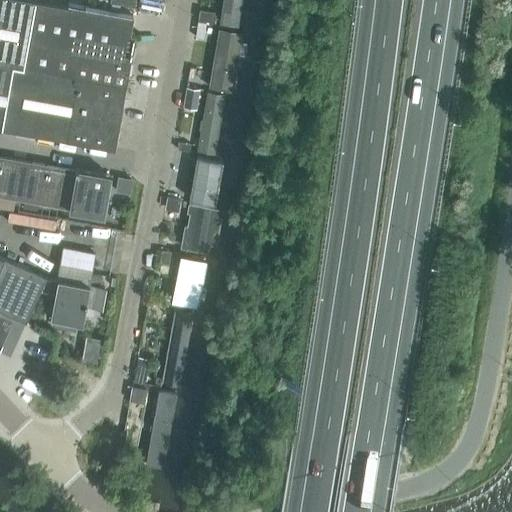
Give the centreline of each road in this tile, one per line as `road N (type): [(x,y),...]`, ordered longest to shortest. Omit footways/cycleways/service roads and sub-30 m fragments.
road 1 (motorway): [(356,511),(436,0)]
road 2 (motorway): [(381,0),(308,511)]
road 3 (unclassified): [(51,455),(100,407),(120,367),(187,0)]
road 4 (unclassified): [(312,511),(416,486),(458,462),(478,424),(511,210)]
